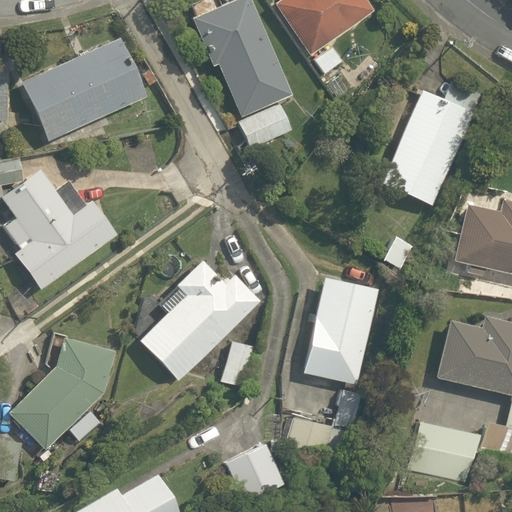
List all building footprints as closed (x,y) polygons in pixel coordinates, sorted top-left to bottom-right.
[(285,94),(244,0),(223,0),(185,17),(206,65),(210,63),(234,117),(285,94)] [(303,54),(369,10),(361,0),(269,0),(266,2),(303,54)] [(41,140),(138,96),(111,37),(81,50),(80,49),(72,53),(72,54),(14,81),(41,140)] [(337,61),(327,47),(309,59),(319,73),(337,61)] [(437,99),(413,89),(373,181),(427,206),(472,95),(444,84),(437,99)] [(286,129),(274,103),(232,122),(245,148),(286,129)] [(0,184),(13,182),(17,178),(13,157),(0,159),(0,184)] [(200,199),(176,162),(158,173),(182,210),(200,199)] [(0,191),(0,205),(10,218),(0,225),(0,229),(14,248),(6,253),(34,289),(108,232),(83,200),(78,204),(61,180),(48,189),(32,167),(17,178),(13,182),(0,191)] [(480,267),(511,274),(511,202),(495,199),(492,211),(459,203),(447,260),(464,264),(463,271),(479,275),(480,267)] [(398,269),(410,246),(389,235),(377,258),(398,269)] [(131,339),(173,379),(252,299),(226,273),(220,279),(216,275),(213,279),(193,259),(167,284),(171,287),(154,304),(160,310),(131,339)] [(372,288),(315,275),(295,371),(351,385),(372,288)] [(506,396),(511,397),(511,322),(477,314),(474,326),(441,318),(427,376),(506,396)] [(1,411),(41,450),(96,393),(106,350),(55,336),(49,364),(1,411)] [(243,381),(251,347),(226,341),(218,375),(243,381)] [(511,397),(506,396),(500,425),(511,427),(511,397)] [(328,426),(289,418),(281,455),(320,463),(328,426)] [(475,434),(413,420),(401,468),(463,482),(475,434)] [(511,427),(500,425),(482,421),(477,447),(511,454),(511,427)] [(0,478),(11,480),(17,443),(0,439),(0,478)] [(266,452),(276,452),(276,440),(266,440),(266,452)] [(281,483),(256,441),(221,462),(245,504),(281,483)] [(172,511),(150,472),(112,494),(108,486),(62,511),(172,511)]
